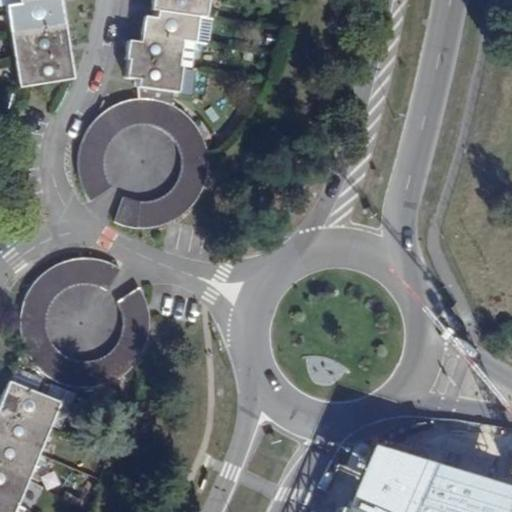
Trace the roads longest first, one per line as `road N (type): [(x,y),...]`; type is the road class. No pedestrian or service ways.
road 1 (tertiary): [(396,271),(451,0)]
road 2 (tertiary): [(380,0),(338,173),(309,253)]
road 3 (residential): [(110,0),(88,82),(53,155),(70,217)]
road 4 (tertiary): [(257,370),(210,511)]
road 5 (tertiary): [(393,403),(511,417)]
